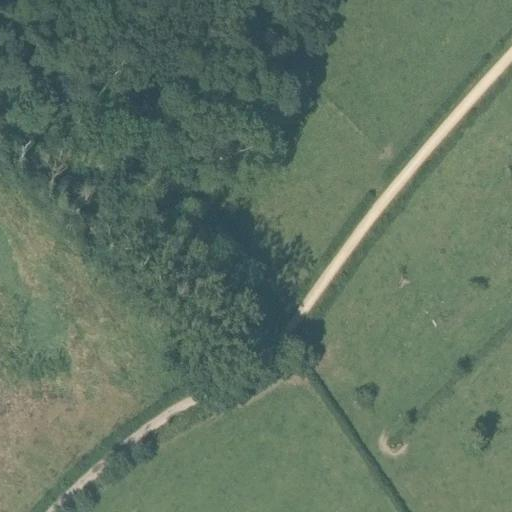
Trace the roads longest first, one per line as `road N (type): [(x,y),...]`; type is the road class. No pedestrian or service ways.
road 1 (unclassified): [(281,337),(383,200),(511,53)]
road 2 (track): [(55,511),(137,431),(281,337)]
